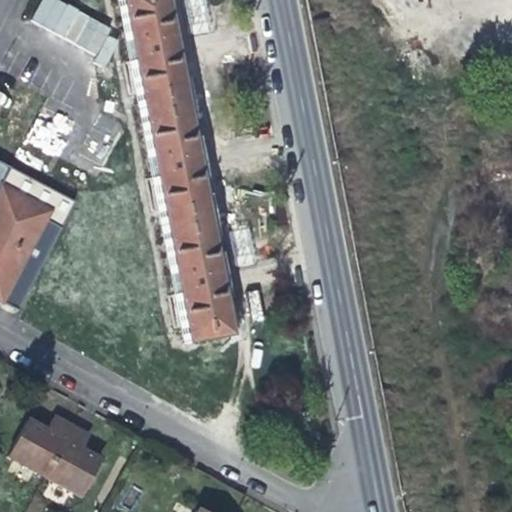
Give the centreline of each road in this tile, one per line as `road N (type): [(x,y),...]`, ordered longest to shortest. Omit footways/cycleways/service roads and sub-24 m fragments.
road 1 (residential): [(276,0),(355,427)]
road 2 (residential): [(0,339),(311,510)]
